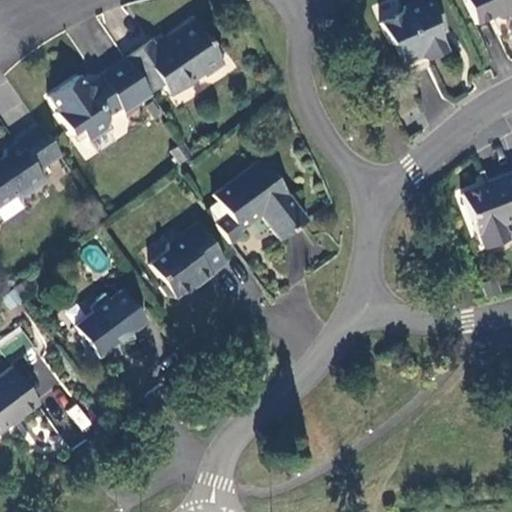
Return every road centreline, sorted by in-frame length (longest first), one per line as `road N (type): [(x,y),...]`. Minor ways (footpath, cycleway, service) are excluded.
road 1 (residential): [(357,307),(300,380),(227,444),(210,511)]
road 2 (residential): [(299,0),(307,105),(374,198)]
road 3 (residential): [(511,93),(478,111),(374,198)]
road 4 (residential): [(357,307),(432,323),(511,310)]
